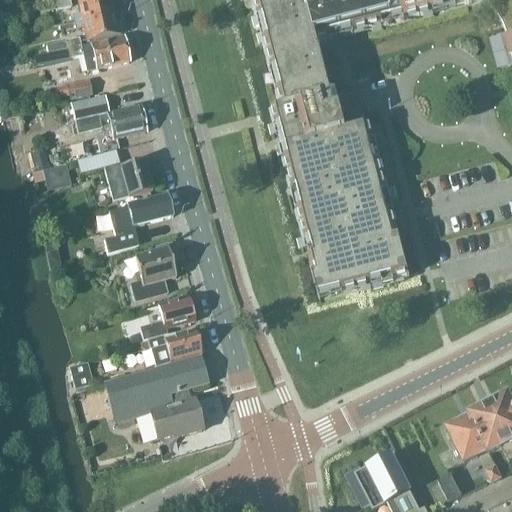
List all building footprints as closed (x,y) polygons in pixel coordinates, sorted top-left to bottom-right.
[(65,0),(56,2),(59,12),(71,9),(69,0),(65,0)] [(73,18),(74,24),(113,15),(109,0),(81,0),(77,1),(80,16),(73,18)] [(243,0),(247,12),(257,10),(263,33),(269,59),(276,84),(282,110),(273,112),(279,138),(283,152),(289,177),(296,203),(302,228),(309,254),(310,259),(308,260),(318,297),(319,302),(358,292),(383,286),(410,279),(399,239),(398,239),(396,231),(390,206),(383,180),(377,155),(370,127),(346,133),(343,119),(341,111),(356,107),(353,93),(337,97),(337,96),(332,97),(318,45),(343,38),(344,38),(369,32),(395,25),(421,18),(446,12),(472,5),(470,0),(243,0)] [(511,0),(487,0),(488,1),(489,3),(491,7),(494,11),(496,15),(499,18),(502,22),(504,26),(506,31),(507,36),(502,37),(510,68),(511,67),(511,0)] [(11,13),(0,15),(2,23),(13,21),(11,13)] [(118,37),(113,15),(74,24),(76,31),(83,29),(87,44),(118,37)] [(122,40),(82,49),(88,74),(128,65),(122,40)] [(46,49),(48,57),(80,50),(78,41),(46,49)] [(80,50),(48,57),(34,60),(36,69),(82,58),(80,50)] [(89,83),(67,88),(69,99),(70,103),(93,98),(89,83)] [(67,88),(53,91),(55,102),(69,99),(67,88)] [(103,99),(71,107),(76,124),(98,119),(108,117),(103,99)] [(108,117),(98,119),(101,131),(110,129),(113,143),(145,135),(139,109),(108,117)] [(76,124),(75,125),(78,137),(101,131),(98,119),(76,124)] [(124,158),(145,152),(142,138),(120,144),(124,158)] [(29,144),(21,146),(24,157),(32,155),(29,144)] [(37,154),(20,159),(24,173),(41,168),(37,154)] [(120,167),(103,171),(112,204),(152,194),(144,165),(121,171),(120,167)] [(55,171),(32,177),(34,187),(44,184),(58,181),(55,171)] [(167,200),(109,215),(115,239),(104,242),(108,256),(139,248),(134,229),(172,219),(167,200)] [(56,246),(44,248),(49,273),(61,270),(56,246)] [(130,287),(135,305),(166,296),(163,284),(176,281),(167,251),(134,261),(141,284),(130,287)] [(139,331),(142,343),(151,341),(152,342),(167,338),(165,332),(194,324),(188,301),(158,309),(163,325),(151,328),(139,331)] [(150,353),(155,370),(201,358),(200,356),(202,352),(200,345),(197,343),(194,335),(164,343),(163,340),(147,344),(150,353)] [(147,344),(140,346),(141,350),(146,354),(150,353),(147,344)] [(149,417),(168,411),(165,400),(188,393),(208,387),(200,360),(103,388),(114,427),(149,417)] [(87,365),(70,370),(76,391),(93,386),(87,365)] [(165,400),(168,411),(149,417),(157,443),(173,439),(174,441),(202,433),(194,404),(191,404),(188,393),(165,400)] [(471,421),(488,455),(489,457),(502,451),(510,466),(511,464),(511,400),(509,402),(508,400),(470,419),(471,421)] [(488,455),(471,421),(448,433),(465,466),(488,455)] [(396,511),(425,511),(423,511),(419,511),(392,458),(349,480),(360,502),(366,499),(372,511),(377,511),(393,504),(396,511)] [(495,469),(486,474),(491,485),(501,480),(495,469)] [(462,500),(451,478),(438,485),(448,507),(462,500)]
